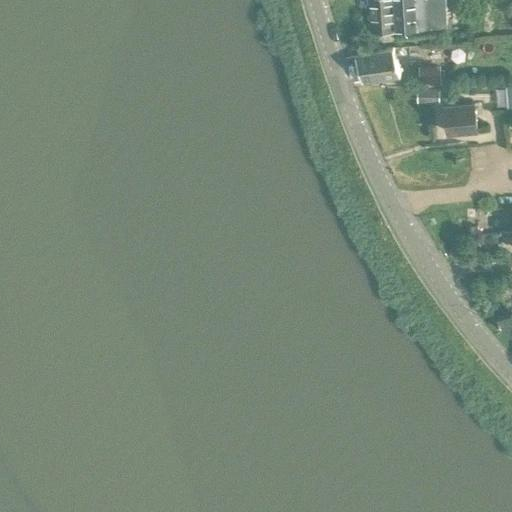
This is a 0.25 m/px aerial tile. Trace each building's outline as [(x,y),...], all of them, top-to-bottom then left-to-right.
[(369,0),(371,30),(396,28),(394,0),(369,0)] [(394,0),(396,28),(431,26),(448,25),(446,0),(394,0)] [(353,54),(359,80),(374,77),(399,71),(393,45),(353,54)] [(441,63),(418,65),(419,69),(420,85),(442,84),(441,63)] [(474,101),(445,104),(447,130),(477,127),(474,101)] [(496,316),(501,328),(511,323),(511,313),(511,310),(496,316)]
